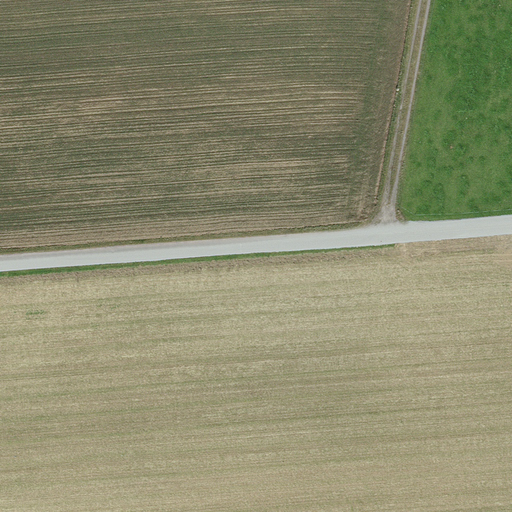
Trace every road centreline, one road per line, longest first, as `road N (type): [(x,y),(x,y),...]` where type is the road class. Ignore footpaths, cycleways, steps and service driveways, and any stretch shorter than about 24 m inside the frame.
road 1 (track): [(0,259),(511,226)]
road 2 (track): [(388,234),(430,0)]
